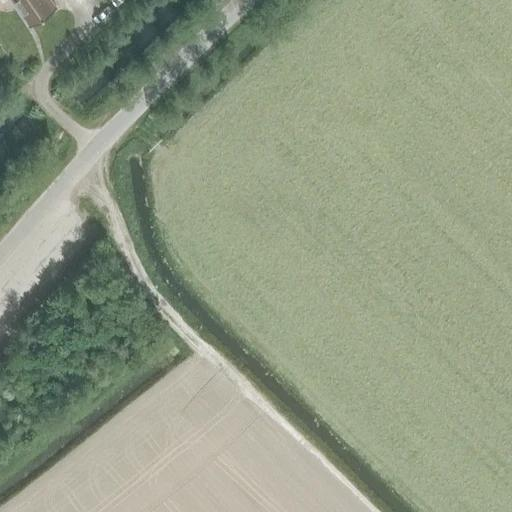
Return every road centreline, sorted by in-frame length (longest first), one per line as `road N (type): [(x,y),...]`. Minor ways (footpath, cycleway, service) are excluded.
road 1 (track): [(80,165),(104,192),(142,282),(169,315),(370,511)]
road 2 (unclassified): [(0,258),(126,116),(244,0)]
